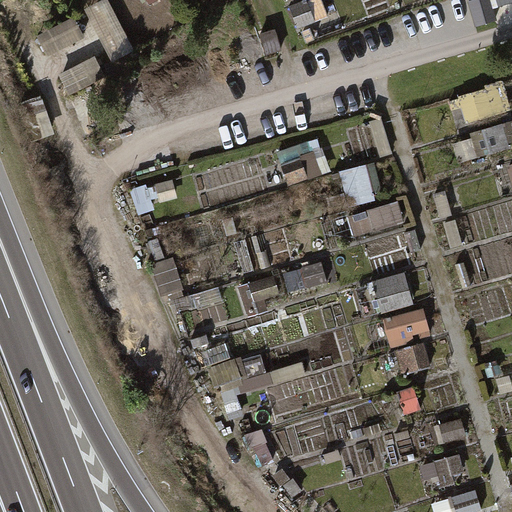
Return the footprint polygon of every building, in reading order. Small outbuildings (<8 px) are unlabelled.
[(77,17),(38,38),(48,57),(87,36),(77,17)] [(108,76),(95,53),(58,72),(71,96),(108,76)] [(461,92),(465,120),(511,113),(507,86),(461,92)] [(56,132),(46,106),(26,113),(35,139),(56,132)] [(466,138),(472,159),(511,147),(505,126),(466,138)] [(325,263),(298,265),(299,287),(327,284),(325,263)] [(374,279),(383,313),(416,304),(407,271),(374,279)] [(279,280),(250,281),(251,304),(280,303),(279,280)] [(426,308),(385,319),(392,346),(433,335),(426,308)] [(407,373),(421,370),(415,344),(401,347),(407,373)] [(266,354),(211,366),(216,387),(235,382),(237,393),(273,384),(266,354)] [(443,428),(445,441),(465,437),(463,425),(443,428)] [(434,484),(465,479),(462,456),(430,461),(434,484)] [(482,511),(479,493),(440,499),(441,511),(482,511)]
